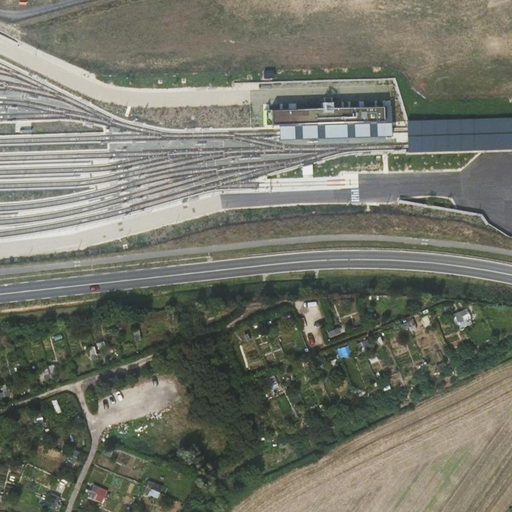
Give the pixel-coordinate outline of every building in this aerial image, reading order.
[(287,13),(286,0),(255,0),(256,14),(287,13)] [(386,107),(268,111),(268,124),(282,124),(387,120),(386,107)] [(394,130),(394,120),(387,120),(282,124),(282,133),(283,139),(395,136),(394,130)] [(454,313),(458,324),(473,318),(468,307),(454,313)] [(391,325),(386,328),(385,332),(396,354),(395,362),(382,361),(392,356),(382,355),(381,362),(385,371),(398,365),(401,371),(423,361),(416,348),(404,346),(401,338),(403,337),(410,338),(411,330),(416,328),(414,323),(402,321),(401,327),(391,325)] [(93,326),(96,339),(115,335),(112,322),(93,326)] [(348,367),(357,389),(377,381),(367,359),(348,367)] [(276,396),(268,399),(278,424),(293,418),(288,404),(280,407),(276,396)] [(32,464),(28,462),(19,485),(46,495),(55,472),(58,473),(66,453),(50,447),(47,456),(37,451),(32,464)] [(131,476),(141,481),(149,463),(140,458),(131,476)] [(165,497),(167,485),(148,482),(146,493),(165,497)] [(88,497),(102,503),(108,489),(94,483),(88,497)]
